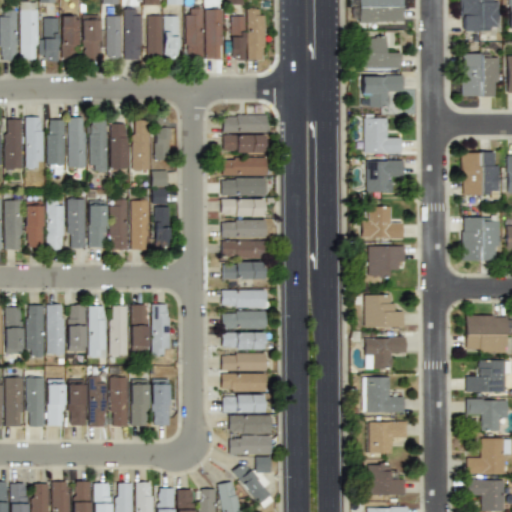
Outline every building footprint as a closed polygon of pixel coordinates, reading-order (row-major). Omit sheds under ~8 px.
[(350,0),(350,22),(401,22),(401,0),(350,0)] [(458,0),(458,29),(496,29),(496,0),(458,0)] [(17,60),(36,60),(36,1),(17,1),(17,60)] [(121,58),(140,58),(140,7),(121,7),(121,58)] [(201,58),(200,8),(183,8),(184,58),(201,58)] [(201,9),(202,59),(220,58),(219,9),(201,9)] [(260,60),(262,9),(245,9),(243,60),(260,60)] [(0,60),(14,60),(14,10),(0,10),(0,60)] [(118,14),(103,14),(103,57),(118,57),(118,14)] [(77,15),(58,15),(58,60),(77,60),(77,15)] [(79,15),(79,60),(98,60),(98,15),(79,15)] [(160,16),(145,15),(144,56),(159,56),(160,16)] [(175,16),(161,16),(162,59),(176,59),(175,16)] [(227,16),(228,59),(243,59),(242,16),(227,16)] [(55,60),(55,17),(41,17),(41,60),(55,60)] [(361,67),(397,67),(397,49),(387,49),(387,35),(361,35),(361,67)] [(458,96),(496,96),(496,52),(458,52),(458,96)] [(511,55),(504,55),(503,92),(511,92),(511,55)] [(359,74),(359,96),(368,96),(368,106),(389,106),(389,96),(400,96),(400,74),(359,74)] [(263,114),(219,116),(219,133),(264,132),(263,114)] [(39,166),(39,116),(22,116),(22,166),(39,166)] [(398,134),(389,134),(389,116),(360,116),(360,153),(398,153),(398,134)] [(19,117),(0,117),(0,168),(19,168),(19,117)] [(82,166),(82,117),(65,117),(65,166),(82,166)] [(60,171),(60,118),(44,118),(44,171),(60,171)] [(86,171),(103,171),(104,119),(86,119),(86,171)] [(128,119),(128,169),(146,169),(146,119),(128,119)] [(107,167),(125,167),(125,121),(107,121),(107,167)] [(166,159),(165,125),(151,125),(151,159),(166,159)] [(262,134),(219,135),(219,152),(262,152),(262,134)] [(496,194),(496,151),(458,151),(458,194),(496,194)] [(511,154),(503,154),(503,192),(511,192),(511,154)] [(219,175),(263,175),(263,157),(219,157),(219,175)] [(401,159),(362,159),(362,192),(390,192),(390,181),(401,181),(401,159)] [(148,187),(164,187),(164,169),(148,169),(148,187)] [(263,177),(217,177),(217,194),(263,194),(263,177)] [(148,203),(163,203),(163,188),(148,188),(148,203)] [(261,197),(217,197),(217,215),(261,215),(261,197)] [(44,198),(44,249),(60,249),(60,198),(44,198)] [(65,247),(82,247),(82,198),(65,198),(65,247)] [(124,198),(106,198),(106,249),(124,249),(124,198)] [(19,199),(2,199),(2,248),(19,248),(19,199)] [(102,199),(85,199),(85,246),(102,246),(102,199)] [(145,248),(145,199),(127,199),(127,248),(145,248)] [(22,201),(22,248),(41,248),(41,201),(22,201)] [(358,237),(400,237),(400,217),(390,217),(390,204),(369,204),(369,215),(358,215),(358,237)] [(165,205),(151,205),(151,247),(165,247),(165,205)] [(458,260),(496,260),(496,215),(458,215),(458,260)] [(217,236),(263,236),(263,219),(217,219),(217,236)] [(511,228),(502,228),(502,250),(511,250),(511,228)] [(261,257),(261,240),(217,240),(217,257),(261,257)] [(391,275),(391,265),(401,265),(401,245),(365,245),(365,275),(391,275)] [(261,279),(261,261),(218,261),(218,279),(261,279)] [(263,290),(217,290),(217,306),(263,306),(263,290)] [(360,326),(401,326),(401,304),(390,304),(390,294),(360,294),(360,326)] [(44,354),(60,354),(60,303),(44,303),(44,354)] [(127,303),(127,352),(145,352),(145,303),(127,303)] [(165,303),(148,303),(148,353),(165,353),(165,303)] [(41,304),(23,304),(23,355),(41,355),(41,304)] [(64,304),(64,351),(82,351),(82,304),(64,304)] [(107,355),(124,355),(124,304),(107,304),(107,355)] [(85,355),(102,355),(102,305),(85,305),(85,355)] [(1,352),(19,352),(19,306),(1,306),(1,352)] [(263,311),(218,311),(218,327),(263,327),(263,311)] [(461,352),(505,352),(505,314),(461,314),(461,352)] [(218,348),(261,348),(261,331),(218,331),(218,348)] [(361,368),(392,368),(392,357),(402,356),(402,335),(361,335),(361,368)] [(262,352),(217,352),(217,370),(262,370),(262,352)] [(463,371),(463,392),(504,392),(504,359),(472,359),(472,371),(463,371)] [(263,390),(263,373),(217,373),(217,390),(263,390)] [(19,376),(2,376),(2,426),(19,426),(19,376)] [(103,376),(85,376),(85,425),(103,425),(103,376)] [(390,376),(361,376),(362,412),(401,412),(401,395),(390,395),(390,376)] [(23,426),(40,426),(40,377),(23,377),(23,426)] [(124,426),(124,377),(107,377),(107,426),(124,426)] [(166,378),(149,378),(149,424),(166,424),(166,378)] [(44,379),(44,425),(61,425),(61,379),(44,379)] [(82,379),(65,379),(65,425),(82,425),(82,379)] [(127,383),(127,426),(145,426),(145,383),(127,383)] [(262,393),(219,393),(219,411),(262,411),(262,393)] [(494,430),(494,419),(504,419),(504,398),(465,398),(465,410),(473,410),(473,430),(494,430)] [(269,432),(269,415),(225,415),(225,432),(269,432)] [(362,421),(362,453),(393,453),(393,442),(403,442),(403,421),(362,421)] [(268,472),(268,435),(225,435),(225,454),(252,454),(252,472),(268,472)] [(463,473),(498,474),(498,458),(507,458),(508,437),(474,437),(474,456),(463,456),(463,473)] [(402,495),(402,473),(392,473),(392,462),(364,462),(364,495),(402,495)] [(261,508),(272,498),(246,469),(235,479),(261,508)] [(500,511),(500,479),(464,479),(464,499),(475,499),(475,511),(500,511)] [(65,511),(65,481),(49,481),(49,511),(65,511)] [(87,511),(87,481),(69,481),(69,511),(87,511)] [(148,511),(148,481),(132,481),(132,511),(148,511)] [(6,511),(24,511),(24,482),(6,482),(6,511)] [(45,511),(45,482),(28,482),(28,511),(45,511)] [(108,511),(108,482),(90,482),(90,511),(108,511)] [(129,511),(129,482),(112,482),(112,511),(129,511)] [(236,511),(233,485),(215,488),(218,511),(236,511)] [(153,511),(171,511),(171,487),(153,487),(153,511)] [(195,511),(212,511),(212,488),(195,488),(195,511)] [(174,489),(174,511),(191,511),(191,489),(174,489)]
